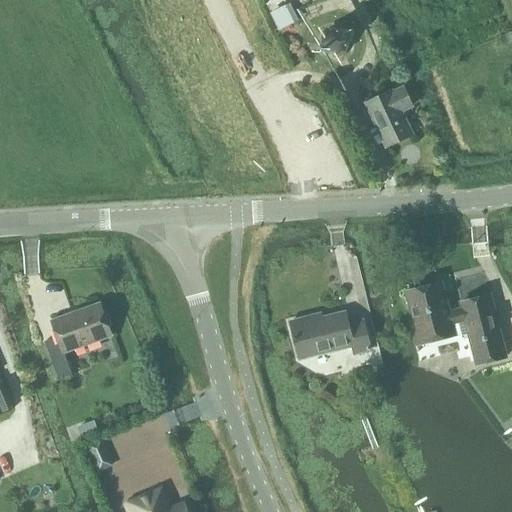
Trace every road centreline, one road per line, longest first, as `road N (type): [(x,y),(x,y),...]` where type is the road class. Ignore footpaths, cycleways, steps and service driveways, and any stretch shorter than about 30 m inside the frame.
road 1 (tertiary): [(171,216),(511,195)]
road 2 (tertiary): [(272,511),(171,216)]
road 3 (tertiary): [(0,225),(171,216)]
